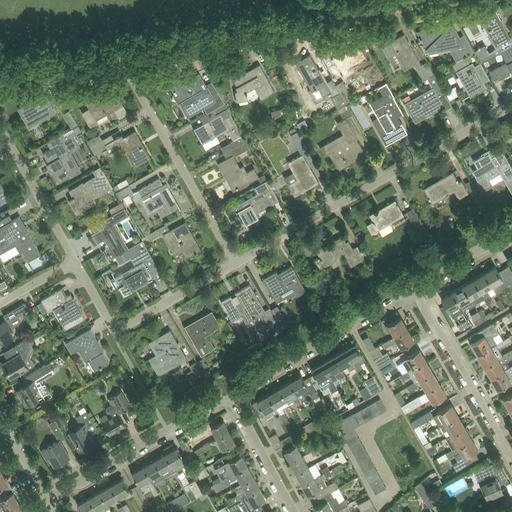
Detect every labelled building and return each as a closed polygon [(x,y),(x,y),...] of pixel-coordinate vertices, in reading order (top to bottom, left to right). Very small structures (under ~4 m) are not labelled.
[(500,52),(511,45),(511,36),(511,37),(495,10),(476,20),(477,23),(481,21),(495,48),(493,49),(496,55),(500,52)] [(464,57),(474,51),(465,35),(464,35),(460,38),(452,24),(445,31),(442,27),(443,27),(417,31),(420,37),(420,38),(421,40),(422,40),(427,48),(425,50),(436,48),(437,50),(452,47),(459,59),(464,57)] [(419,61),(409,43),(404,34),(383,46),(389,57),(395,53),(405,70),(414,64),(416,68),(423,80),(427,78),(434,74),(428,61),(421,65),(419,61)] [(341,77),(349,73),(347,70),(367,58),(358,44),(331,59),(340,73),(341,77)] [(485,45),(474,51),(480,62),(481,63),(492,57),(489,52),(485,45)] [(498,77),(499,79),(510,73),(509,72),(511,71),(511,72),(511,45),(500,52),(506,62),(489,71),(494,79),(498,77)] [(331,91),(326,83),(310,54),(295,62),(312,91),(318,87),(323,96),(331,91)] [(465,84),(471,96),(484,89),(480,83),(483,81),(484,82),(490,79),(481,63),(480,62),(474,66),(472,68),(468,60),(466,61),(464,57),(459,59),(453,63),(457,71),(460,75),(460,76),(459,76),(461,79),(462,79),(465,84)] [(233,79),(237,86),(235,87),(237,90),(234,91),(236,101),(248,99),(247,94),(247,93),(247,91),(254,87),(261,99),(275,91),(265,73),(260,64),(241,74),(232,76),(233,79)] [(420,94),(405,103),(407,107),(415,122),(444,106),(439,97),(445,93),(434,74),(427,78),(435,91),(423,98),(420,94)] [(207,112),(212,109),(212,110),(225,103),(216,87),(210,90),(207,87),(203,89),(195,76),(183,83),(181,79),(171,85),(176,93),(179,91),(184,100),(181,102),(182,104),(181,105),(186,113),(187,113),(188,115),(204,106),(207,112)] [(336,85),(335,85),(339,92),(339,91),(346,104),(354,100),(343,81),(336,85)] [(371,103),(370,103),(378,117),(386,132),(381,135),(386,144),(387,144),(407,132),(402,123),(401,123),(396,115),(402,112),(394,96),(386,82),(379,86),(379,87),(384,95),(371,103)] [(44,93),(42,89),(30,96),(32,100),(18,108),(26,123),(36,118),(35,116),(40,114),(43,119),(55,112),(53,108),(54,108),(45,92),(44,93)] [(92,112),(84,117),(90,127),(98,122),(97,119),(114,110),(119,119),(119,118),(128,113),(115,89),(102,97),(101,94),(86,103),(89,108),(92,112)] [(339,92),(330,97),(337,109),(346,104),(339,91),(339,92)] [(453,95),(448,98),(451,104),(456,101),(453,95)] [(215,115),(227,108),(225,103),(212,110),(215,115)] [(324,156),(329,153),(332,158),(337,167),(364,152),(359,143),(355,136),(362,132),(352,114),(351,115),(351,114),(346,104),(337,109),(342,119),(336,122),(343,135),(333,141),(332,140),(319,147),(324,156)] [(280,109),(276,110),(279,116),(287,112),(284,106),(280,109)] [(203,124),(194,128),(202,143),(211,138),(227,129),(233,139),(240,135),(229,116),(231,114),(227,108),(215,115),(216,116),(203,124)] [(69,110),(63,113),(72,128),(72,129),(78,125),(69,110)] [(70,173),(80,167),(71,151),(79,146),(73,135),(81,131),(78,125),(72,129),(72,128),(49,141),(53,147),(43,153),(50,165),(48,166),(50,169),(51,168),(53,171),(51,173),(54,172),(59,182),(72,175),(70,173)] [(102,139),(90,146),(95,155),(103,150),(109,147),(112,151),(120,146),(124,152),(126,150),(130,157),(129,158),(134,167),(142,162),(151,158),(135,131),(127,135),(123,137),(122,135),(114,139),(105,144),(102,139)] [(297,178),(288,184),(294,196),(301,192),(303,193),(304,191),(319,182),(314,173),(310,167),(315,164),(307,149),(297,132),(291,135),(301,153),(301,152),(302,154),(288,162),(297,178)] [(102,139),(99,134),(87,141),(90,146),(102,139)] [(241,136),(230,142),(233,148),(244,142),(241,136)] [(240,168),(234,157),(250,148),(246,141),(244,142),(233,148),(224,153),(227,159),(218,164),(234,190),(259,176),(254,168),(247,172),(243,166),(240,168)] [(492,156),(488,149),(487,150),(489,153),(485,155),(484,154),(473,160),(477,168),(472,171),(483,189),(503,178),(511,192),(511,167),(507,159),(502,151),(492,156)] [(83,203),(87,200),(112,186),(101,166),(93,170),(96,176),(70,190),(74,196),(69,199),(70,201),(71,201),(77,211),(85,206),(83,203)] [(440,179),(423,189),(432,203),(436,201),(454,190),(458,198),(469,192),(462,180),(458,182),(453,172),(440,179)] [(265,175),(258,178),(261,183),(267,180),(265,175)] [(164,187),(163,184),(159,178),(138,190),(144,201),(147,205),(154,201),(154,202),(155,202),(158,206),(165,202),(166,202),(171,211),(178,207),(180,209),(181,209),(168,185),(164,187)] [(257,193),(236,205),(246,223),(260,215),(258,212),(271,204),(278,200),(267,180),(261,183),(254,187),(257,193)] [(477,205),(483,201),(471,180),(465,183),(477,205)] [(131,197),(130,195),(134,193),(129,184),(116,192),(120,199),(123,197),(125,200),(126,200),(127,203),(133,200),(131,197)] [(397,203),(395,200),(383,207),(383,208),(370,216),(373,221),(367,225),(372,233),(378,229),(404,214),(398,204),(397,203)] [(121,202),(109,209),(110,211),(112,214),(124,207),(122,202),(121,202)] [(93,233),(92,233),(97,243),(104,239),(107,244),(107,243),(108,246),(108,247),(105,249),(108,253),(107,254),(109,257),(110,257),(111,259),(114,257),(115,256),(119,264),(131,257),(147,248),(144,243),(142,240),(129,248),(115,223),(129,215),(124,207),(112,214),(99,221),(100,222),(101,222),(103,227),(93,233)] [(429,235),(413,208),(406,212),(415,228),(416,227),(423,239),(429,235)] [(0,253),(15,245),(20,253),(22,252),(28,262),(41,254),(20,216),(12,220),(0,227),(0,253)] [(197,251),(201,249),(185,221),(163,234),(175,254),(182,250),(186,257),(195,252),(195,253),(197,252),(197,251)] [(322,240),(309,247),(317,260),(318,259),(319,261),(329,255),(333,261),(338,257),(344,254),(344,255),(345,256),(349,253),(357,268),(353,271),(356,276),(371,268),(348,227),(322,242),(322,240)] [(158,229),(141,238),(142,240),(144,243),(156,237),(160,234),(161,234),(158,229)] [(123,272),(116,276),(117,278),(117,277),(121,284),(118,286),(119,288),(120,287),(124,294),(132,290),(134,289),(133,287),(136,285),(137,286),(139,285),(139,286),(149,281),(147,278),(151,276),(149,272),(158,267),(147,248),(131,257),(135,265),(130,268),(130,267),(122,271),(123,272)] [(276,270),(261,279),(261,280),(263,279),(277,302),(283,298),(284,298),(281,293),(292,287),(296,295),(297,296),(306,291),(292,265),(278,273),(275,274),(274,273),(277,271),(276,270)] [(495,266),(484,272),(492,285),(493,287),(497,293),(501,291),(500,288),(511,281),(511,280),(504,268),(498,271),(495,266)] [(370,281),(376,277),(372,270),(365,274),(370,281)] [(484,272),(474,279),(481,292),(485,298),(490,295),(488,291),(493,287),(492,285),(484,272)] [(474,279),(463,285),(470,298),(474,304),(485,298),(481,292),(474,279)] [(265,323),(271,335),(282,329),(278,321),(275,317),(271,309),(270,307),(265,310),(250,285),(235,293),(236,295),(232,297),(232,296),(231,295),(231,296),(221,301),(227,312),(232,321),(242,315),(246,323),(254,318),(254,319),(256,318),(256,317),(260,315),(265,323)] [(463,285),(452,291),(460,304),(463,310),(474,304),(470,298),(463,285)] [(452,291),(441,297),(449,311),(453,318),(464,311),(463,310),(460,304),(452,291)] [(42,301),(37,304),(43,314),(46,312),(44,308),(45,307),(48,312),(54,309),(65,329),(85,318),(82,312),(83,312),(74,297),(73,298),(70,293),(67,295),(59,300),(55,292),(41,299),(42,301)] [(500,299),(496,302),(501,310),(505,308),(500,299)] [(10,330),(12,329),(8,322),(29,309),(25,302),(3,315),(6,319),(0,322),(0,345),(7,342),(11,339),(12,334),(10,330)] [(278,305),(271,309),(275,317),(278,321),(282,329),(289,325),(285,317),(278,305)] [(482,309),(478,312),(481,316),(483,320),(483,321),(487,318),(482,309)] [(208,340),(205,335),(215,330),(214,329),(220,325),(212,311),(185,326),(201,354),(214,347),(210,339),(208,340)] [(481,316),(473,320),(476,325),(483,321),(483,320),(481,316)] [(394,336),(407,328),(401,317),(385,326),(388,331),(391,330),(394,336)] [(466,320),(457,325),(460,330),(469,325),(471,324),(468,319),(466,320)] [(480,330),(470,336),(473,342),(471,343),(478,355),(491,347),(496,344),(492,337),(499,333),(493,322),(480,330)] [(414,340),(407,328),(394,336),(395,336),(389,339),(382,343),(384,347),(391,343),(392,344),(398,341),(401,347),(414,340)] [(104,352),(91,329),(65,343),(71,353),(78,349),(85,360),(87,361),(89,360),(94,370),(109,362),(103,352),(104,352)] [(175,339),(170,330),(161,335),(161,334),(159,335),(159,336),(149,342),(156,354),(149,358),(154,367),(159,374),(180,362),(187,358),(175,339)] [(369,350),(375,347),(374,344),(369,335),(362,339),(368,347),(369,350)] [(16,354),(1,363),(2,363),(10,378),(19,373),(28,368),(24,360),(25,359),(30,356),(34,348),(32,345),(34,340),(31,336),(26,339),(12,347),(16,354)] [(496,344),(498,349),(499,348),(511,340),(511,339),(510,336),(503,340),(496,344)] [(356,343),(344,349),(355,367),(357,371),(361,368),(359,365),(366,361),(365,359),(363,355),(361,351),(356,343)] [(491,347),(478,355),(484,366),(498,358),(498,359),(503,355),(499,348),(498,349),(496,344),(491,347)] [(355,367),(344,349),(333,356),(340,368),(346,365),(349,370),(355,367)] [(407,358),(402,360),(408,371),(413,368),(426,360),(419,349),(410,354),(406,356),(407,358)] [(377,350),(371,354),(374,359),(380,355),(377,350)] [(498,358),(484,366),(491,378),(504,370),(501,364),(511,357),(511,350),(503,355),(498,359),(498,358)] [(378,367),(391,359),(387,351),(380,355),(374,359),(378,367)] [(340,377),(344,375),(340,368),(333,356),(323,362),(333,380),(338,377),(340,377)] [(203,358),(197,361),(204,374),(206,378),(207,378),(212,375),(210,371),(210,370),(203,358)] [(383,374),(396,366),(391,359),(378,367),(383,374)] [(420,379),(433,372),(426,360),(413,368),(420,379)] [(192,370),(186,373),(190,381),(197,378),(204,374),(197,361),(190,366),(192,370)] [(26,406),(43,396),(38,388),(43,385),(40,381),(55,372),(54,370),(49,362),(30,373),(22,378),(25,384),(16,389),(26,406)] [(338,389),(333,380),(323,362),(311,369),(314,373),(309,376),(316,388),(329,381),(331,385),(328,386),(332,393),(338,389)] [(504,370),(491,378),(498,389),(511,382),(511,383),(511,365),(504,370)] [(408,371),(400,375),(401,375),(403,379),(410,375),(408,371)] [(427,391),(439,383),(433,372),(420,379),(427,391)] [(304,379),(301,375),(290,381),(297,393),(301,400),(306,397),(305,395),(310,392),(313,398),(320,395),(316,389),(316,388),(309,376),(304,379)] [(368,379),(363,381),(366,386),(371,395),(377,392),(378,391),(382,389),(377,380),(370,383),(368,379)] [(296,405),(302,402),(301,400),(297,393),(290,381),(279,388),(286,400),(288,404),(289,405),(294,402),(296,405)] [(410,391),(417,387),(414,382),(407,386),(410,391)] [(439,383),(427,391),(430,397),(433,402),(437,400),(446,395),(439,383)] [(364,399),(371,395),(366,386),(359,390),(364,399)] [(279,388),(268,394),(275,406),(277,411),(282,408),(288,404),(286,400),(279,388)] [(407,400),(402,389),(395,393),(401,403),(407,400)] [(75,391),(70,394),(73,399),(72,399),(74,403),(80,399),(78,396),(75,391)] [(103,421),(102,421),(110,434),(125,425),(118,414),(116,409),(120,407),(123,411),(130,407),(121,391),(109,398),(112,404),(109,406),(107,407),(106,410),(108,413),(110,417),(103,421)] [(511,392),(503,398),(510,410),(511,408),(511,392)] [(267,418),(276,413),(278,411),(277,411),(275,406),(268,394),(257,401),(267,418)] [(406,403),(401,406),(403,409),(405,412),(423,402),(419,396),(419,395),(406,403)] [(357,397),(352,400),(354,405),(358,403),(360,402),(357,397)] [(381,413),(386,410),(380,398),(375,401),(381,413)] [(375,415),(381,413),(375,401),(369,404),(375,415)] [(439,412),(435,414),(437,418),(435,419),(439,426),(440,425),(445,423),(458,415),(451,404),(451,403),(442,408),(438,411),(439,412)] [(370,418),(375,415),(369,404),(364,407),(370,418)] [(81,425),(69,432),(75,442),(80,451),(96,442),(91,434),(86,425),(93,422),(87,411),(84,406),(78,409),(81,414),(76,417),(81,425)] [(364,421),(370,418),(364,407),(358,410),(364,421)] [(359,424),(364,421),(358,410),(353,413),(359,424)] [(411,422),(414,428),(416,432),(421,429),(419,425),(433,416),(434,416),(430,410),(429,411),(411,422)] [(342,433),(353,427),(359,424),(353,413),(336,422),(342,433)] [(279,424),(283,421),(280,415),(275,417),(279,424)] [(445,423),(440,425),(444,432),(448,429),(451,434),(464,427),(458,415),(445,423)] [(316,417),(312,419),(316,427),(320,424),(316,417)] [(55,420),(50,423),(55,432),(60,429),(55,420)] [(202,446),(208,443),(217,438),(229,431),(223,420),(206,429),(210,437),(200,442),(202,446)] [(305,433),(316,426),(312,420),(301,426),(305,433)] [(356,433),(353,427),(342,433),(345,439),(356,433)] [(447,437),(445,437),(446,438),(446,437),(453,448),(452,448),(452,449),(458,446),(471,438),(473,437),(469,430),(467,431),(464,427),(451,434),(447,437)] [(223,449),(235,443),(229,431),(217,438),(223,449)] [(348,444),(359,438),(356,433),(345,439),(348,444)] [(281,447),(294,440),(291,434),(278,441),(281,447)] [(351,450),(362,444),(359,438),(348,444),(351,450)] [(452,449),(446,453),(448,457),(454,454),(458,461),(453,464),(456,470),(462,467),(470,462),(478,458),(478,457),(475,452),(478,450),(478,449),(477,449),(474,443),(472,440),(471,438),(458,446),(452,449)] [(59,440),(41,450),(46,459),(49,457),(54,466),(70,457),(65,448),(60,440),(59,440)] [(180,444),(186,455),(192,452),(186,440),(180,444)] [(197,454),(211,447),(208,443),(202,446),(203,446),(195,450),(197,454)] [(290,462),(302,455),(296,444),(284,450),(290,462)] [(354,455),(365,449),(362,444),(351,450),(354,455)] [(432,445),(426,449),(429,454),(437,450),(434,444),(432,445)] [(175,471),(181,467),(186,464),(177,447),(165,453),(175,471)] [(357,461),(368,455),(365,449),(354,455),(357,461)] [(164,477),(175,471),(165,453),(154,460),(164,477)] [(219,476),(211,480),(214,484),(224,479),(227,477),(236,472),(248,465),(241,454),(229,461),(224,464),(227,470),(218,475),(219,476)] [(296,473),(308,467),(302,455),(290,462),(296,473)] [(360,466),(371,460),(368,455),(357,461),(360,466)] [(153,483),(154,483),(164,477),(154,460),(143,466),(150,478),(153,483)] [(363,471),(374,465),(371,460),(360,466),(363,471)] [(489,464),(473,471),(483,493),(480,494),(482,499),(487,497),(502,490),(500,484),(498,480),(497,478),(496,478),(494,475),(497,473),(503,471),(502,469),(496,460),(490,463),(489,464)] [(196,472),(205,467),(202,462),(193,467),(196,472)] [(308,467),(296,473),(302,484),(314,478),(314,477),(321,474),(315,464),(309,467),(308,467)] [(224,479),(214,484),(217,490),(224,487),(230,483),(230,482),(232,481),(238,477),(242,483),(254,477),(248,465),(236,472),(227,477),(224,479)] [(366,477),(377,471),(374,465),(363,471),(366,477)] [(143,466),(132,472),(139,484),(142,489),(149,485),(154,495),(159,492),(154,483),(153,483),(150,478),(143,466)] [(200,479),(209,473),(205,467),(196,472),(200,479)] [(314,478),(302,484),(308,496),(314,493),(317,499),(334,489),(331,483),(326,485),(323,479),(331,474),(329,470),(328,471),(323,473),(321,474),(314,477),(314,478)] [(369,482),(380,476),(377,471),(366,477),(369,482)] [(372,488),(383,482),(380,476),(369,482),(372,488)] [(248,494),(260,488),(254,477),(242,483),(245,489),(248,494)] [(117,497),(129,490),(122,478),(111,485),(117,497)] [(439,478),(432,482),(435,488),(442,484),(439,478)] [(191,489),(187,491),(192,500),(196,497),(203,493),(195,479),(188,483),(191,489)] [(375,493),(386,487),(383,482),(372,488),(375,493)] [(430,508),(436,503),(420,482),(414,486),(430,508)] [(106,503),(117,497),(111,485),(100,491),(106,503)] [(320,504),(315,507),(317,511),(333,511),(338,509),(348,504),(338,487),(334,489),(317,499),(320,504)] [(233,502),(226,506),(229,511),(240,505),(245,502),(249,510),(244,511),(255,511),(263,508),(260,503),(266,499),(260,488),(248,494),(239,499),(233,502)] [(237,495),(239,499),(248,494),(245,489),(236,494),(237,495)] [(0,492),(0,511),(3,511),(19,503),(12,491),(4,496),(1,492),(0,492)] [(101,511),(109,508),(107,504),(106,503),(100,491),(89,497),(95,509),(99,507),(101,511)] [(181,506),(189,501),(184,492),(176,497),(181,506)] [(82,511),(91,511),(92,511),(95,509),(89,497),(77,504),(82,511)] [(172,511),(181,506),(176,497),(167,502),(172,511)] [(361,511),(373,504),(370,497),(357,504),(361,511)] [(240,505),(244,511),(249,510),(245,502),(240,505)] [(23,511),(19,503),(3,511),(23,511)]
